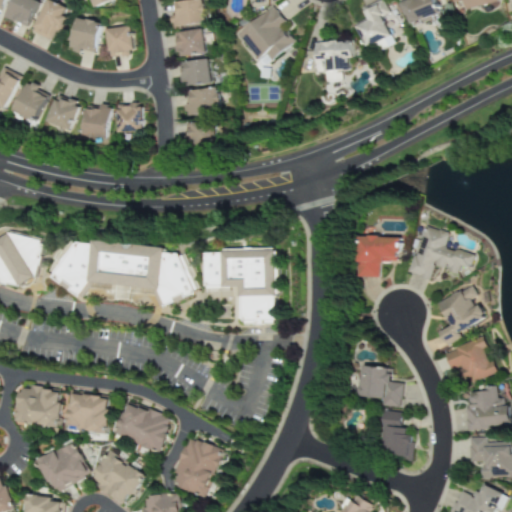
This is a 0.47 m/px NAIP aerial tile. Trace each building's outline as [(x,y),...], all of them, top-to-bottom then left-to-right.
[(39,5),(30,0),(12,0),(3,16),(25,29),(39,5)] [(90,0),(95,10),(116,0),(90,0)] [(178,15),(172,16),(173,27),(205,24),(202,0),(195,0),(177,2),(178,15)] [(411,0),(402,4),(411,26),(441,13),(435,0),(411,0)] [(452,0),(453,3),(463,1),(465,10),(496,3),(495,0),(452,0)] [(52,42),(68,11),(47,1),(31,32),(52,42)] [(394,45),(382,16),(386,14),(381,1),(363,9),(368,21),(357,26),(367,50),(374,47),(376,52),(394,45)] [(237,35),(262,68),(295,43),(270,9),(237,35)] [(92,54),(98,24),(75,20),(69,49),(92,54)] [(131,56),(129,29),(105,30),(107,57),(131,56)] [(204,56),(200,31),(174,35),(178,59),(204,56)] [(317,73),(325,73),(326,82),(342,82),(341,71),(350,71),(349,59),(353,59),(352,42),(316,43),(317,73)] [(208,86),(206,61),(180,64),(182,88),(208,86)] [(0,105),(8,109),(22,76),(4,68),(0,78),(0,77),(0,105)] [(33,126),(49,95),(28,83),(11,115),(33,126)] [(186,118),(217,114),(215,90),(184,93),(186,118)] [(45,127),(69,135),(78,107),(54,99),(45,127)] [(81,139),(104,143),(110,111),(87,106),(81,139)] [(141,135),(141,109),(117,109),(117,135),(141,135)] [(213,124),(189,124),(189,148),(213,148),(213,124)] [(430,280),(434,265),(468,275),(474,256),(445,247),(449,233),(424,226),(410,274),(430,280)] [(0,242),(0,280),(34,288),(44,241),(6,233),(3,243),(0,242)] [(358,278),(379,278),(379,263),(400,263),(400,237),(358,237),(358,278)] [(52,280),(80,298),(86,296),(90,289),(155,296),(159,306),(161,307),(193,295),(197,289),(195,281),(191,279),(185,263),(185,255),(164,253),(162,248),(93,241),(91,244),(76,243),(52,280)] [(202,252),(202,288),(237,288),(237,322),(274,321),(273,251),(202,252)] [(440,302),(452,327),(440,332),(447,346),(463,339),(460,333),(488,320),(481,306),(475,308),(471,300),(478,297),(473,286),(440,302)] [(452,371),(459,368),(465,385),(498,373),(494,361),(489,363),(485,350),(488,348),(484,338),(445,352),(452,371)] [(394,369),(365,366),(361,397),(383,399),(382,406),(401,408),(404,384),(392,383),(394,369)] [(59,427),(62,402),(58,402),(60,391),(19,385),(14,421),(59,427)] [(511,427),(510,398),(499,399),(499,387),(486,387),(486,392),(471,393),(472,406),(466,406),(467,429),(511,427)] [(65,427),(104,433),(110,399),(71,392),(65,427)] [(156,454),(170,420),(126,402),(112,436),(156,454)] [(411,461),(412,429),(403,428),(403,413),(385,412),(382,459),(411,461)] [(167,483),(200,498),(221,452),(188,437),(167,483)] [(511,442),(487,443),(487,438),(469,438),(469,462),(480,462),(480,478),(511,477),(511,442)] [(52,493),(88,475),(72,442),(36,459),(52,493)] [(125,505),(143,474),(106,452),(87,484),(125,505)] [(0,511),(12,509),(1,476),(0,476),(0,511)] [(496,511),(504,495),(480,484),(474,498),(460,491),(450,511),(496,511)] [(176,511),(176,495),(141,496),(141,511),(176,511)] [(371,511),(375,507),(356,495),(344,511),(371,511)] [(25,497),(24,511),(60,511),(61,498),(25,497)]
